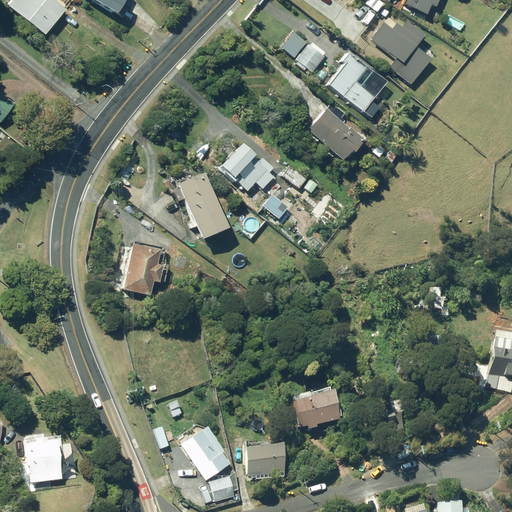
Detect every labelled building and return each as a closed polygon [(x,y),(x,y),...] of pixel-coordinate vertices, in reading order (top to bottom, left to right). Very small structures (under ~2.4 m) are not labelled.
[(44,37),(65,11),(51,0),(11,0),(12,1),(7,7),(44,37)] [(86,0),(116,19),(125,4),(118,0),(86,0)] [(405,0),(403,5),(423,15),(428,5),(433,8),(436,0),(405,0)] [(381,23),(367,39),(390,58),(383,66),(407,85),(428,60),(412,47),(422,35),(402,19),(397,26),(394,23),(389,29),(381,23)] [(295,59),(311,73),(323,57),(307,44),(295,59)] [(326,84),(362,111),(373,95),(354,81),(366,67),(346,52),(339,61),(342,63),(326,84)] [(0,124),(15,105),(0,93),(0,124)] [(306,129),(340,160),(349,150),(352,152),(363,140),(348,127),(347,128),(341,123),(343,121),(340,117),(344,113),(331,102),(306,129)] [(218,166),(245,191),(261,174),(264,177),(272,168),(261,158),(257,162),(251,157),(253,155),(240,143),(218,166)] [(372,152),(378,157),(383,151),(377,146),(372,152)] [(382,158),(389,163),(396,154),(389,149),(382,158)] [(281,176),(297,189),(305,178),(288,166),(281,176)] [(174,185),(198,240),(225,228),(201,173),(174,185)] [(262,205),(277,219),(286,207),(271,195),(262,205)] [(305,248),(312,253),(320,242),(314,237),(305,248)] [(119,290),(147,296),(150,281),(156,283),(160,265),(154,264),(157,250),(129,244),(119,290)] [(390,318),(377,320),(381,338),(393,336),(390,318)] [(485,389),(511,394),(511,334),(495,332),(485,389)] [(291,405),(296,432),(306,430),(307,433),(315,431),(315,429),(338,424),(337,422),(340,421),(337,409),(336,409),(333,396),(329,397),(328,392),(292,400),(293,404),(291,405)] [(175,400),(165,404),(170,418),(172,417),(182,426),(187,420),(180,414),(175,400)] [(371,418),(376,442),(386,439),(385,436),(404,432),(401,420),(393,422),(389,405),(374,409),(376,416),(371,418)] [(178,445),(204,481),(228,464),(220,454),(221,452),(203,427),(178,445)] [(46,440),(45,437),(34,439),(34,442),(28,443),(23,444),(29,483),(60,479),(55,440),(51,441),(51,440),(46,440)] [(245,451),(247,477),(284,475),(282,449),(269,450),(268,447),(259,448),(259,450),(245,451)] [(69,476),(70,484),(80,483),(79,474),(69,476)] [(208,482),(213,502),(233,497),(228,477),(208,482)] [(459,503),(459,493),(443,494),(444,504),(437,505),(437,511),(461,511),(461,503),(459,503)]
